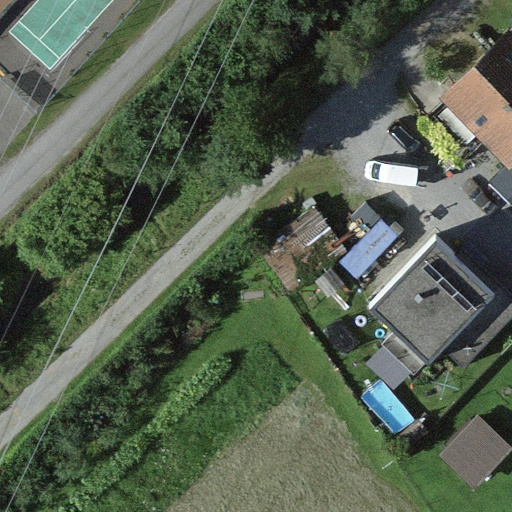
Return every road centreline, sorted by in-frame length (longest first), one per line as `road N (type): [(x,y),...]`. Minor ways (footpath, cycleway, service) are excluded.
road 1 (track): [(0,450),(463,0)]
road 2 (track): [(0,190),(190,0)]
